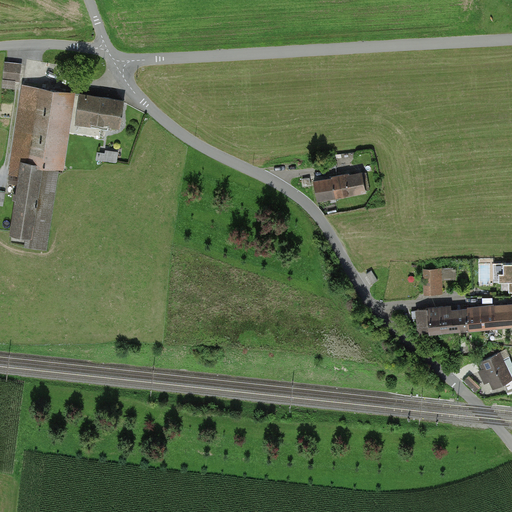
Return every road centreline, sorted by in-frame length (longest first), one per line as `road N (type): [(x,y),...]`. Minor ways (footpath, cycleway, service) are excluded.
road 1 (unclassified): [(511,442),(383,318),(318,217),(294,194),(160,117),(120,65)]
road 2 (unclassified): [(120,65),(511,39)]
